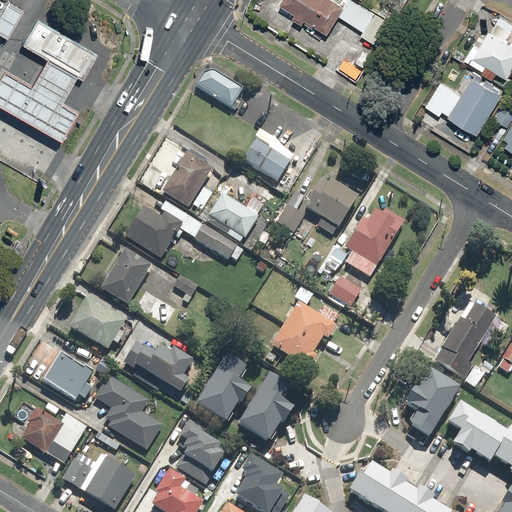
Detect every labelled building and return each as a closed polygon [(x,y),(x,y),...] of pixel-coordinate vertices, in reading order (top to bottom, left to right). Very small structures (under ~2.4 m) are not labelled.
[(23,6),(10,0),(5,0),(0,12),(0,33),(8,37),(23,6)] [(296,12),(293,17),(304,24),(307,18),(328,31),(339,14),(345,4),(337,0),(282,0),(281,2),(296,12)] [(99,49),(37,13),(22,38),(47,52),(78,70),(84,74),(99,49)] [(486,39),(480,36),(466,59),(484,70),(483,71),(493,77),(496,71),(507,77),(511,69),(511,40),(506,36),(511,25),(511,21),(500,14),(486,39)] [(78,70),(47,52),(30,82),(3,67),(0,72),(0,100),(60,135),(76,106),(61,98),(78,70)] [(367,66),(358,60),(349,73),(359,79),(367,66)] [(478,133),(505,87),(478,71),(465,94),(442,80),(427,105),(443,114),(443,112),(478,133)] [(242,103),(236,100),(243,90),(216,72),(203,75),(196,86),(230,109),(236,112),(242,103)] [(255,139),(242,159),(279,181),(291,162),(255,139)] [(187,209),(210,168),(204,164),(206,161),(187,151),(162,195),(187,209)] [(329,183),(323,179),(305,208),(322,219),(318,226),(326,231),(323,236),(330,241),(358,195),(332,179),(329,183)] [(216,189),(206,183),(192,206),(202,212),(216,189)] [(267,184),(258,195),(275,207),(283,196),(267,184)] [(289,205),(287,204),(276,223),(293,233),(302,216),(295,212),(304,197),(297,192),(289,205)] [(208,216),(210,217),(231,231),(228,235),(239,242),(242,238),(245,240),(266,206),(254,198),(247,209),(223,193),(208,216)] [(237,262),(243,252),(165,202),(160,209),(165,212),(160,220),(144,209),(125,238),(160,260),(175,235),(179,237),(182,232),(229,262),(231,258),(237,262)] [(404,221),(377,204),(367,221),(362,218),(344,250),(375,269),(404,221)] [(153,264),(125,248),(101,288),(128,305),(153,264)] [(198,286),(180,275),(173,286),(185,294),(181,299),(188,303),(198,286)] [(360,289),(339,277),(329,296),(350,308),(360,289)] [(314,295),(302,287),(295,298),(307,306),(314,295)] [(145,291),(134,309),(166,328),(177,310),(145,291)] [(68,326),(108,350),(113,341),(117,344),(124,332),(120,330),(125,322),(85,297),(68,326)] [(299,362),(310,368),(317,356),(313,354),(323,338),(328,341),(338,324),(299,302),(273,347),(287,355),(282,365),(294,372),(299,362)] [(468,362),(495,316),(475,304),(465,321),(458,318),(433,361),(464,380),(473,365),(468,362)] [(134,342),(123,361),(178,394),(187,379),(183,377),(192,361),(173,350),(171,353),(159,346),(154,354),(134,342)] [(511,370),(511,343),(498,368),(510,375),(511,370)] [(82,368),(59,354),(43,380),(75,400),(79,394),(86,398),(93,387),(86,383),(93,371),(84,365),(82,368)] [(249,368),(225,354),(194,406),(225,425),(239,402),(243,405),(251,390),(240,383),(249,368)] [(429,439),(461,388),(431,369),(418,389),(414,387),(404,403),(419,412),(410,426),(429,439)] [(291,386),(269,374),(240,425),(271,442),(282,422),(284,424),(293,408),(282,402),(291,386)] [(147,402),(108,375),(93,397),(110,408),(105,417),(111,421),(107,426),(146,451),(163,426),(141,411),(147,402)] [(507,432),(460,403),(447,424),(461,433),(453,445),(470,455),(472,451),(489,462),(493,456),(507,432)] [(64,465),(86,427),(67,415),(61,423),(35,407),(25,422),(30,425),(22,439),(64,465)] [(205,430),(190,420),(179,437),(187,442),(183,449),(187,451),(178,466),(205,484),(224,455),(217,450),(221,444),(204,433),(205,430)] [(511,468),(509,473),(511,474),(511,427),(507,432),(493,456),(511,467),(511,468)] [(76,452),(61,478),(116,510),(135,476),(101,456),(97,463),(76,452)] [(245,478),(235,495),(263,511),(277,511),(289,492),(277,485),(282,476),(249,456),(242,469),(246,471),(243,477),(245,478)] [(390,474),(367,460),(349,490),(384,511),(450,511),(432,500),(434,497),(419,489),(417,491),(405,484),(407,482),(391,472),(390,474)] [(199,491),(191,485),(191,484),(169,470),(155,491),(158,493),(151,505),(161,511),(196,511),(203,502),(195,496),(199,491)] [(511,511),(511,488),(510,487),(502,500),(506,503),(500,511),(511,511)] [(330,511),(305,496),(295,511),(330,511)] [(258,511),(247,505),(243,511),(228,503),(222,511),(258,511)]
